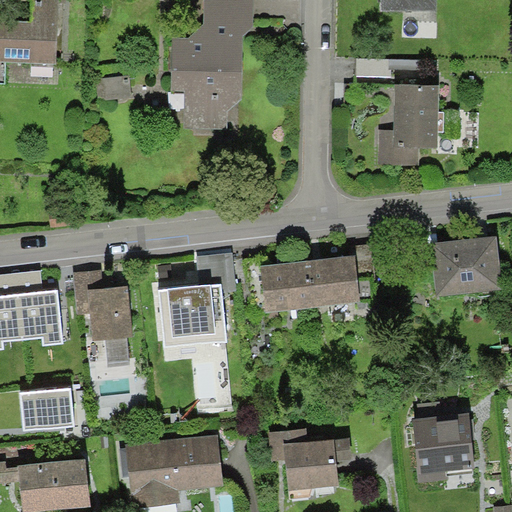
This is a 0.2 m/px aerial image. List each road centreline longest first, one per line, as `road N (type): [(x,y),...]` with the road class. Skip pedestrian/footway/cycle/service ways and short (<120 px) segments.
road 1 (residential): [(315,212),(0,256)]
road 2 (residential): [(315,212),(322,0)]
road 3 (residential): [(511,194),(315,212)]
